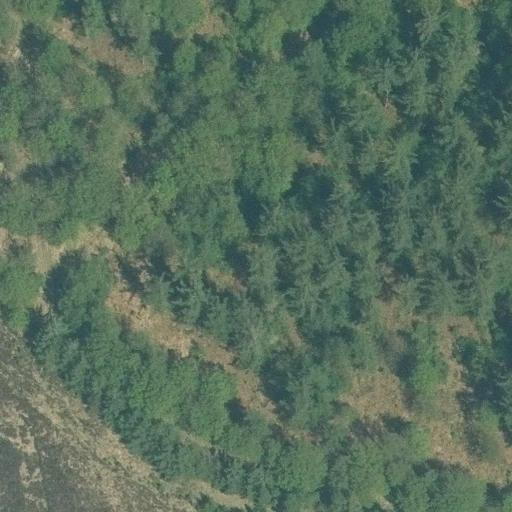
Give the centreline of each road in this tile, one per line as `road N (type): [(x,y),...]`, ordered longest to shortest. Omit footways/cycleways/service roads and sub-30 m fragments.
road 1 (track): [(10,0),(53,304),(94,389),(147,431),(210,462),(383,511)]
road 2 (track): [(33,290),(328,0)]
